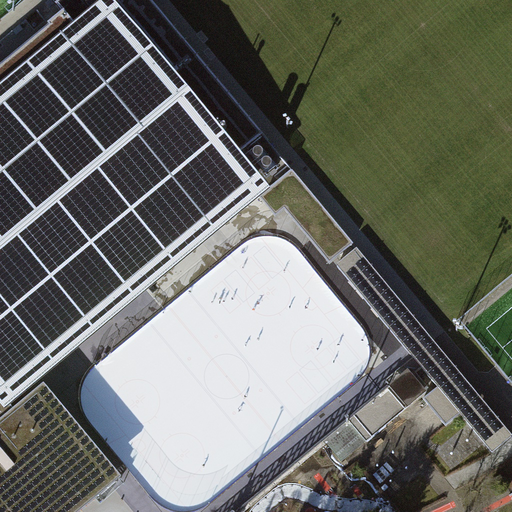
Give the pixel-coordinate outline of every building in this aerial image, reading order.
[(263,139),(146,0),(145,0),(123,18),(240,157),(263,139)] [(257,157),(206,200),(233,231),(239,226),(293,289),(304,279),(291,264),(329,232),(305,204),(300,208),(257,157)] [(347,421),(363,442),(384,426),(380,420),(419,389),(407,374),(347,421)] [(57,511),(100,476),(39,405),(4,435),(0,437),(0,503),(7,511),(57,511)] [(325,444),(338,462),(363,442),(349,425),(325,444)] [(393,494),(424,468),(398,437),(367,464),(393,494)]
